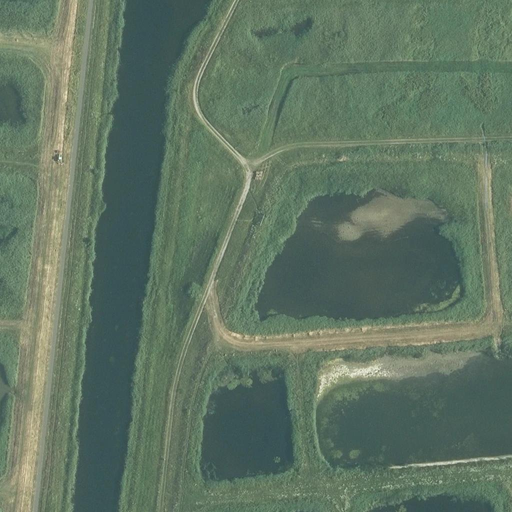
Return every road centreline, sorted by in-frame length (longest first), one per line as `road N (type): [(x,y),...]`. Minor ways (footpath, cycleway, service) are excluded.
road 1 (track): [(252,168),(179,367),(160,511)]
road 2 (track): [(209,286),(222,348),(299,344),(311,490)]
road 3 (track): [(511,139),(311,144),(282,149),(252,168)]
road 4 (track): [(299,344),(511,332)]
road 5 (track): [(252,168),(208,126),(195,98),(237,0)]
